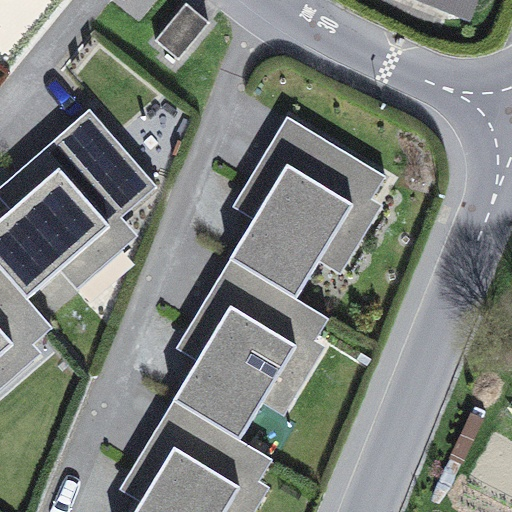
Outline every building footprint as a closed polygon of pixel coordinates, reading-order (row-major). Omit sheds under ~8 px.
[(423,0),(463,16),(467,5),(454,0),(423,0)] [(186,6),(156,43),(179,62),(209,25),(186,6)] [(94,116),(90,112),(0,190),(0,200),(12,213),(16,210),(3,195),(22,178),(35,193),(49,181),(36,166),(94,116)] [(0,271),(27,302),(60,273),(122,219),(157,188),(94,116),(36,166),(49,181),(35,193),(22,178),(3,195),(16,210),(12,213),(0,223),(0,271)] [(292,122),(288,119),(233,209),(254,222),(257,217),(241,207),(254,185),(271,195),(280,179),(264,169),(292,122)] [(235,265),(296,302),(319,264),(362,194),(372,201),(386,178),(292,122),(264,169),(280,179),(271,195),(254,185),(241,207),(257,217),(254,222),(230,262),(235,265)] [(319,264),(341,277),(383,207),(372,201),(362,194),(319,264)] [(60,273),(77,292),(138,238),(122,219),(60,273)] [(214,336),(224,320),(207,310),(235,265),(230,262),(177,350),(198,363),(201,358),(184,348),(198,326),(214,336)] [(178,406),(240,443),(263,405),(305,336),(316,342),(328,321),(296,302),(235,265),(207,310),(224,320),(214,336),(198,326),(184,348),(201,358),(198,363),(174,403),(178,406)] [(0,359),(26,337),(34,346),(52,330),(27,302),(0,271),(0,359)] [(263,405),(284,418),(326,349),(316,342),(305,336),(263,405)] [(0,359),(0,392),(42,356),(34,346),(26,337),(0,359)] [(158,477),(168,462),(151,452),(178,406),(174,403),(120,492),(142,505),(145,500),(128,490),(141,467),(158,477)] [(227,511),(248,477),(259,483),(272,463),(240,443),(178,406),(151,452),(168,462),(158,477),(141,467),(128,490),(145,500),(142,505),(137,511),(227,511)] [(227,511),(256,511),(270,490),(259,483),(248,477),(227,511)]
